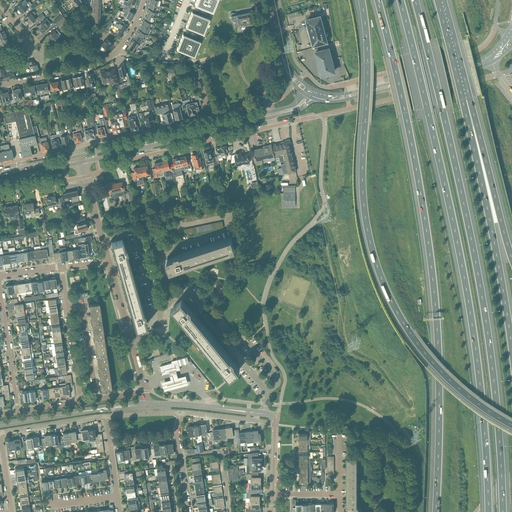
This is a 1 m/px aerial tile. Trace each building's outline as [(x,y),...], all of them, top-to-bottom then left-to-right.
[(25,0),(24,0),(22,2),(21,2),(16,6),(21,13),(29,7),(26,3),(27,2),(25,0)] [(30,6),(32,9),(37,5),(37,4),(40,2),(37,0),(36,0),(31,4),(30,6)] [(68,12),(70,14),(77,7),(76,5),(81,1),(80,0),(73,0),(70,3),(72,6),(74,5),(75,6),(68,12)] [(196,0),(195,5),(213,12),(217,0),(196,0)] [(130,8),(124,5),(121,12),(127,14),(126,18),(131,20),(135,14),(129,11),(130,8)] [(324,14),(325,20),(330,20),(328,5),(321,6),(322,14),(324,14)] [(145,13),(155,17),(157,12),(147,8),(147,11),(146,10),(145,13)] [(33,11),(30,13),(25,17),(30,23),(35,19),(33,16),(35,14),(33,11)] [(203,35),(210,19),(192,12),(185,27),(203,35)] [(145,15),(144,18),(153,21),(155,17),(145,13),(144,15),(145,15)] [(252,23),(250,13),(236,15),(236,14),(234,14),(234,13),(230,13),(231,19),(233,19),(233,22),(234,22),(234,27),(252,23)] [(56,24),(64,17),(61,14),(53,20),(56,24)] [(314,44),(326,41),(320,16),(307,20),(310,31),(310,30),(311,30),(312,33),(311,33),(314,44)] [(38,24),(37,26),(42,32),(51,24),(46,18),(45,17),(37,23),(38,24)] [(66,20),(64,17),(56,24),(58,27),(66,20)] [(124,23),(122,22),(122,21),(117,19),(115,17),(114,20),(116,22),(114,25),(119,28),(116,32),(122,36),(127,27),(123,25),(124,23)] [(141,23),(150,28),(152,23),(143,19),(142,21),(141,23)] [(140,26),(139,28),(148,32),(150,28),(141,23),(140,26)] [(56,29),(54,31),(53,30),(47,35),(53,42),(56,39),(59,37),(56,34),(59,32),(56,29)] [(135,34),(145,39),(147,34),(139,29),(137,31),(135,34)] [(135,36),(133,38),(142,43),(141,44),(143,44),(144,42),(143,41),(145,39),(135,34),(134,36),(135,36)] [(201,42),(183,34),(176,50),(194,57),(201,42)] [(0,53),(6,52),(4,47),(10,44),(6,37),(0,39),(0,53)] [(107,38),(101,44),(103,46),(101,47),(101,48),(101,50),(103,51),(104,51),(105,51),(106,49),(107,50),(113,44),(107,38)] [(143,44),(141,44),(141,45),(133,39),(131,41),(129,43),(138,49),(139,47),(141,48),(143,44)] [(136,53),(138,49),(129,43),(128,45),(129,46),(127,48),(136,53)] [(315,52),(322,75),(334,72),(328,48),(315,52)] [(124,61),(123,61),(118,68),(119,76),(125,74),(126,76),(128,76),(124,61)] [(0,76),(2,75),(3,80),(15,77),(13,71),(15,70),(14,65),(4,68),(0,69),(0,68),(0,69),(0,70),(0,76)] [(100,71),(99,73),(100,76),(102,76),(103,81),(110,80),(111,84),(118,82),(116,74),(114,68),(110,68),(111,70),(107,71),(104,72),(104,70),(100,71)] [(202,79),(199,70),(195,70),(198,80),(196,81),(198,87),(204,85),(201,79),(202,79)] [(86,74),(87,79),(84,80),(86,86),(95,84),(94,80),(95,80),(94,79),(93,73),(92,73),(91,72),(89,73),(88,74),(86,74)] [(69,93),(68,88),(65,79),(61,80),(64,94),(69,93)] [(13,93),(10,94),(13,103),(16,102),(15,100),(22,98),(19,88),(12,90),(13,93)] [(7,92),(0,94),(3,103),(10,101),(10,103),(13,103),(10,94),(8,95),(7,92)] [(185,100),(182,100),(183,105),(186,104),(189,116),(197,114),(196,112),(198,111),(197,105),(200,104),(198,95),(195,96),(196,101),(191,102),(189,99),(185,100)] [(57,106),(62,105),(63,109),(66,108),(64,100),(61,101),(61,99),(56,100),(57,106)] [(168,103),(160,106),(154,107),(156,114),(161,113),(163,121),(164,120),(164,122),(168,121),(168,122),(171,121),(169,112),(170,112),(168,103)] [(179,118),(182,117),(180,110),(183,109),(181,103),(178,104),(178,103),(172,104),(173,110),(175,119),(176,120),(178,119),(179,118)] [(6,123),(15,121),(19,138),(35,134),(34,132),(27,108),(3,113),(6,123)] [(131,130),(132,130),(133,131),(134,130),(135,129),(138,129),(135,120),(138,119),(136,110),(132,111),(133,114),(134,114),(134,115),(128,117),(131,130)] [(154,113),(152,114),(152,115),(150,115),(149,111),(138,114),(139,119),(142,118),(142,117),(144,117),(146,126),(147,128),(150,127),(150,125),(153,124),(152,122),(154,122),(153,117),(155,116),(154,113)] [(117,115),(117,118),(115,119),(115,120),(110,121),(113,133),(114,133),(114,134),(117,133),(117,132),(120,131),(119,127),(122,127),(126,126),(124,119),(126,119),(125,112),(116,114),(115,114),(116,115),(117,115)] [(92,129),(95,128),(94,123),(92,114),(89,115),(89,117),(90,121),(86,122),(88,127),(83,128),(86,139),(87,139),(89,139),(90,138),(94,137),(92,129)] [(96,125),(97,128),(99,136),(100,136),(101,136),(102,135),(105,135),(103,127),(106,126),(105,120),(104,118),(99,119),(100,124),(96,125)] [(76,130),(72,131),(75,142),(76,142),(78,142),(78,141),(81,140),(79,132),(82,132),(81,126),(79,119),(76,120),(78,127),(75,127),(76,130)] [(59,130),(60,133),(60,134),(61,138),(61,140),(62,144),(63,144),(63,145),(64,145),(65,145),(66,145),(66,144),(66,143),(69,143),(67,137),(68,137),(68,134),(70,133),(69,128),(68,128),(59,130)] [(54,135),(50,136),(50,138),(53,148),(54,148),(54,149),(56,148),(56,147),(60,147),(58,138),(60,138),(59,133),(56,134),(54,135)] [(18,138),(23,157),(31,155),(29,145),(37,143),(35,134),(19,138),(18,138)] [(39,137),(36,137),(38,144),(40,143),(42,151),(46,150),(46,151),(48,150),(49,150),(47,141),(46,139),(46,137),(39,138),(39,137)] [(289,144),(290,144),(289,140),(285,141),(281,142),(282,143),(275,145),(275,144),(263,147),(263,148),(254,150),(257,164),(263,163),(262,159),(274,156),(274,155),(279,154),(280,156),(278,156),(279,156),(280,162),(284,161),(284,163),(281,164),(283,174),(295,171),(295,168),(295,167),(294,166),(294,163),(294,162),(293,161),(291,154),(292,152),(291,152),(290,149),(291,148),(290,147),(289,144)] [(8,144),(5,145),(9,160),(14,159),(11,149),(10,150),(8,144)] [(5,145),(0,146),(1,146),(1,149),(4,149),(4,151),(2,152),(4,161),(9,160),(5,145)] [(204,151),(203,151),(205,160),(206,163),(213,162),(214,165),(216,164),(215,157),(212,158),(211,155),(210,155),(209,150),(207,150),(206,150),(204,150),(204,151)] [(232,155),(231,163),(236,162),(237,166),(241,165),(241,166),(242,166),(245,166),(246,165),(245,164),(250,163),(247,154),(241,155),(240,152),(235,153),(235,154),(232,155)] [(192,154),(191,155),(194,169),(204,167),(202,160),(200,161),(199,157),(197,157),(197,154),(195,154),(193,153),(192,154)] [(182,156),(178,157),(180,166),(181,166),(182,170),(191,168),(189,160),(186,161),(185,156),(182,157),(182,156)] [(173,164),(170,164),(172,170),(172,171),(174,171),(175,176),(182,174),(180,166),(178,157),(175,157),(175,158),(172,159),(173,164)] [(160,161),(162,170),(166,169),(166,172),(172,170),(170,164),(168,165),(167,160),(164,161),(164,160),(160,161)] [(163,174),(162,170),(160,161),(157,162),(157,163),(154,163),(155,168),(152,169),(154,178),(158,177),(157,175),(163,174)] [(146,176),(152,175),(150,168),(147,169),(146,165),(143,166),(143,165),(139,166),(142,175),(145,174),(146,176)] [(142,175),(139,166),(137,167),(136,168),(134,168),(134,172),(131,173),(133,179),(134,182),(140,181),(139,180),(143,179),(142,175)] [(108,189),(100,191),(101,196),(110,194),(109,193),(115,192),(116,197),(123,195),(122,190),(125,189),(123,181),(115,183),(108,185),(107,183),(108,189)] [(77,190),(63,194),(64,199),(67,199),(69,207),(72,207),(72,206),(80,204),(79,200),(78,196),(77,190)] [(295,193),(285,193),(285,207),(295,207),(295,193)] [(59,206),(60,206),(61,206),(63,205),(61,198),(57,199),(55,199),(54,196),(51,196),(50,196),(47,196),(47,197),(46,198),(47,202),(46,202),(47,204),(48,205),(48,207),(53,206),(56,205),(56,204),(58,204),(59,206)] [(33,209),(32,203),(24,204),(24,207),(25,214),(30,213),(31,216),(39,215),(38,209),(33,209)] [(9,206),(8,206),(8,205),(4,206),(3,207),(4,211),(5,211),(6,217),(10,217),(10,218),(19,217),(17,205),(12,206),(9,206)] [(75,234),(66,236),(66,237),(66,238),(66,239),(77,237),(81,236),(80,232),(80,231),(88,229),(86,222),(76,224),(77,229),(74,230),(75,234)] [(142,311),(136,289),(125,251),(124,246),(121,237),(111,241),(135,328),(146,325),(143,316),(142,311)] [(175,256),(167,259),(170,270),(235,248),(231,238),(180,255),(175,256)] [(40,246),(40,249),(42,258),(48,257),(47,252),(50,252),(49,243),(46,244),(46,246),(40,246)] [(84,244),(78,245),(79,249),(80,257),(82,257),(86,256),(86,253),(89,253),(88,243),(84,244)] [(30,248),(27,248),(29,259),(35,258),(34,250),(30,251),(30,248)] [(17,250),(15,250),(16,261),(23,260),(22,252),(18,253),(17,250)] [(5,252),(2,252),(4,263),(10,262),(9,254),(5,255),(5,252)] [(50,287),(56,286),(57,288),(60,288),(59,280),(56,280),(55,277),(51,278),(51,279),(49,279),(50,287)] [(218,293),(224,290),(220,282),(214,286),(218,293)] [(173,307),(182,318),(230,377),(239,370),(233,362),(235,361),(232,357),(230,359),(190,310),(187,307),(182,300),(173,307)] [(88,304),(101,389),(101,390),(111,388),(99,303),(88,304)] [(52,331),(60,330),(59,323),(51,324),(49,325),(50,329),(47,329),(47,331),(52,331)] [(187,357),(177,359),(179,365),(189,363),(187,357)] [(172,363),(169,363),(160,366),(162,374),(180,370),(179,365),(177,359),(172,361),(172,363)] [(57,368),(54,368),(55,375),(66,373),(65,367),(57,368)] [(162,382),(164,391),(188,384),(186,375),(178,377),(176,370),(169,372),(171,379),(162,382)] [(65,383),(59,384),(59,386),(61,395),(61,397),(65,396),(65,395),(67,394),(71,393),(70,387),(72,387),(72,386),(72,384),(65,385),(65,383)] [(42,398),(48,397),(47,388),(38,389),(38,396),(41,395),(42,398)] [(38,389),(28,391),(30,400),(36,399),(36,396),(38,396),(38,389)] [(30,400),(28,391),(22,392),(22,390),(19,390),(20,398),(23,397),(23,401),(26,400),(26,401),(30,401),(30,400)] [(0,395),(0,396),(0,395),(0,405),(4,405),(3,401),(10,400),(9,394),(2,395),(2,394),(0,394),(0,395)] [(200,424),(200,425),(202,436),(207,435),(208,441),(212,441),(210,432),(208,433),(206,424),(203,424),(203,423),(200,424)] [(193,426),(195,435),(195,439),(198,438),(198,436),(201,435),(201,436),(202,436),(200,425),(193,426)] [(232,427),(229,427),(229,426),(225,427),(225,428),(227,437),(233,436),(232,427)] [(91,428),(87,428),(88,429),(89,439),(89,442),(96,441),(95,440),(95,438),(101,437),(101,434),(95,434),(94,429),(91,429),(91,428)] [(81,433),(79,433),(80,442),(83,442),(85,441),(85,439),(89,439),(88,429),(81,430),(81,433)] [(214,439),(220,438),(219,429),(213,430),(213,432),(210,432),(212,441),(215,440),(214,439)] [(263,441),(262,433),(258,434),(258,430),(252,431),(253,442),(263,441)] [(63,436),(60,436),(61,444),(71,443),(70,442),(69,432),(69,431),(65,432),(65,433),(63,433),(63,436)] [(75,431),(69,432),(70,442),(74,442),(74,441),(75,440),(76,443),(80,442),(79,433),(76,434),(75,431)] [(299,439),(307,439),(311,439),(311,431),(307,431),(307,433),(299,433),(299,439)] [(238,444),(238,447),(241,447),(240,443),(244,442),(244,444),(247,443),(245,432),(239,433),(239,435),(236,435),(238,444)] [(57,434),(50,435),(52,447),(58,446),(58,445),(61,444),(60,436),(57,436),(57,434)] [(44,438),(42,439),(43,447),(46,447),(46,445),(48,444),(48,447),(52,447),(50,435),(44,435),(44,438)] [(40,447),(43,447),(42,439),(39,439),(38,436),(32,437),(33,446),(39,445),(40,447)] [(26,441),(23,441),(24,450),(27,449),(27,450),(34,449),(33,446),(32,437),(26,438),(26,441)] [(11,449),(15,449),(13,440),(13,439),(9,439),(9,440),(7,441),(7,444),(6,444),(7,455),(12,454),(11,449)] [(19,450),(24,450),(23,441),(20,442),(20,439),(13,440),(15,449),(18,448),(19,450)] [(151,449),(152,457),(158,456),(158,454),(161,454),(160,445),(153,446),(154,448),(151,449)] [(136,458),(143,457),(142,447),(135,448),(135,451),(133,451),(134,460),(137,459),(136,458)] [(151,449),(148,449),(148,447),(142,447),(143,457),(143,460),(147,459),(147,458),(151,457),(152,457),(151,449)] [(129,449),(123,450),(124,459),(125,460),(128,460),(128,461),(131,460),(134,460),(133,451),(130,452),(129,449)] [(118,460),(124,459),(123,450),(116,451),(118,460)] [(247,464),(248,464),(249,464),(261,464),(261,458),(258,458),(258,452),(248,454),(248,458),(247,458),(247,464)] [(361,511),(356,505),(356,456),(349,456),(346,456),(346,457),(347,457),(347,505),(346,505),(347,505),(349,510),(348,511),(349,511),(361,511)] [(192,463),(193,470),(201,468),(200,462),(199,462),(198,458),(192,459),(193,463),(192,463)] [(261,464),(249,464),(249,474),(247,474),(249,474),(258,474),(258,471),(261,471),(261,464)] [(104,471),(98,472),(99,480),(103,480),(103,481),(105,480),(105,479),(109,478),(108,469),(104,470),(104,471)] [(15,477),(16,481),(25,479),(25,476),(30,475),(30,473),(16,474),(17,477),(15,477)] [(251,479),(251,483),(261,483),(261,477),(258,477),(258,474),(249,474),(247,474),(247,479),(251,479)] [(261,490),(261,483),(251,483),(248,483),(248,487),(251,487),(251,489),(249,489),(248,489),(248,492),(257,493),(257,490),(261,490)] [(250,498),(250,502),(260,502),(260,495),(257,495),(257,493),(248,492),(248,493),(246,493),(246,498),(250,498)] [(20,502),(19,502),(20,506),(21,505),(29,504),(28,502),(32,501),(31,500),(34,500),(33,497),(20,499),(20,502)] [(245,511),(257,511),(257,508),(260,508),(260,502),(250,502),(250,506),(248,506),(248,508),(245,508),(245,511)]
